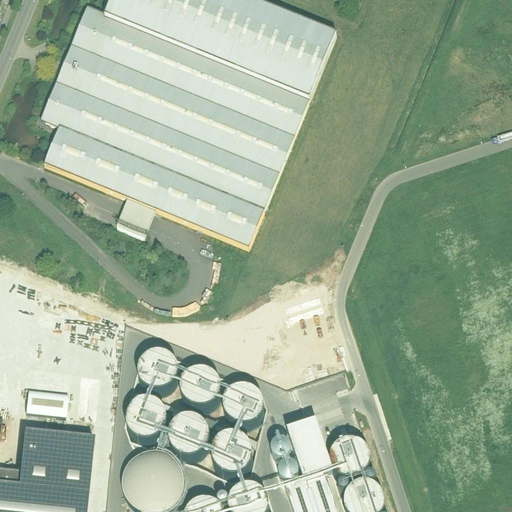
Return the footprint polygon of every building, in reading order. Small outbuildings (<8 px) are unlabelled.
[(337,39),(240,0),(114,0),(106,21),(100,18),(92,15),(46,127),(60,133),(45,170),(249,254),(337,39)] [(74,194),(72,198),(82,205),(85,202),(74,194)] [(155,216),(128,205),(117,232),(144,243),(155,216)] [(139,377),(139,381),(139,385),(140,388),(142,392),(144,395),(147,397),(150,399),(153,400),(157,401),(161,401),(164,400),(168,399),(171,397),(174,395),(176,392),(177,388),(178,385),(179,381),(178,377),(177,374),(176,371),(174,368),(171,365),(168,363),(164,362),(161,361),(157,361),(153,362),(150,363),(147,365),(144,368),(142,371),(140,374),(139,377)] [(181,398),(180,401),(181,405),(182,408),(183,412),(185,415),(188,417),(191,419),(195,420),(198,421),(202,421),(206,420),(209,419),(212,417),(215,415),(217,412),(219,408),(220,405),(220,401),(220,398),(219,394),(217,391),(215,388),(212,385),(209,383),(206,382),(202,381),(198,381),(195,382),(191,383),(188,385),(185,388),(183,391),(182,394),(181,398)] [(222,415),(222,418),(222,422),(223,425),(225,429),(227,432),(230,434),(233,436),(236,438),(240,438),(244,438),(247,438),(251,436),(254,434),(257,432),(259,429),(261,426),(262,422),(262,418),(262,415),(261,411),(259,408),(257,405),(254,402),(251,400),(247,399),(244,398),(240,398),(236,399),(233,400),(230,402),(227,405),(225,408),(223,411),(222,415)] [(130,426),(129,430),(130,433),(131,437),(132,440),(135,443),(137,446),(140,448),(144,449),(148,450),(151,450),(155,449),(158,448),(161,446),(164,443),(166,440),(168,437),(169,433),(169,430),(169,426),(168,423),(166,419),(164,416),(161,414),(158,412),(155,411),(151,410),(148,410),(144,411),(140,412),(137,414),(135,416),(132,419),(131,423),(130,426)] [(171,443),(171,447),(171,450),(172,454),(174,457),(176,460),(179,463),(182,465),(185,466),(189,467),(193,467),(196,466),(200,465),(203,463),(206,460),(208,457),(209,454),(211,450),(211,447),(211,443),(210,439),(208,436),(206,433),(203,431),(200,429),(196,427),(193,427),(189,427),(185,427),(182,429),(179,431),(176,433),(174,436),(172,439),(171,443)] [(0,511),(86,511),(93,444),(24,437),(20,477),(0,474),(0,511)] [(213,460),(213,464),(213,468),(214,471),(216,474),(218,477),(220,480),(224,482),(227,483),(231,484),(234,484),(238,483),(241,482),(245,480),(247,477),(250,474),(251,471),(252,468),(253,464),(252,460),(251,457),(250,453),(247,450),(245,448),(241,446),(238,445),(234,444),(231,444),(227,445),(224,446),(220,448),(218,450),(216,453),(214,457),(213,460)] [(332,464),(331,467),(332,471),(333,474),(334,478),(337,481),(339,483),(342,485),(346,486),(350,487),(353,487),(357,486),(360,485),(363,483),(366,481),(368,478),(370,474),(371,471),(371,467),(371,464),(370,460),(368,457),(366,454),(363,451),(360,449),(357,448),(353,447),(350,447),(346,448),(342,449),(339,451),(337,454),(334,457),(333,460),(332,464)] [(128,483),(127,489),(128,494),(129,499),(131,503),(134,507),(138,511),(139,511),(170,511),(172,511),(176,507),(179,503),(181,499),(183,494),(183,489),(183,483),(181,479),(179,474),(176,470),(172,466),(168,464),(163,462),(158,461),(153,461),(147,462),(143,464),(138,466),(134,470),(131,474),(129,479),(128,483)] [(294,511),(338,511),(325,470),(285,483),(294,511)] [(346,508),(346,511),(345,511),(385,511),(386,511),(385,508),(384,504),(383,501),(381,498),(378,495),(375,493),(371,492),(368,491),(364,491),(360,492),(357,493),(354,495),(351,498),(349,501),(347,504),(346,508)] [(229,509),(228,511),(268,511),(269,509),(268,506),(266,502),(264,500),(261,497),(258,495),(254,494),(251,493),(247,493),(243,494),(240,495),(237,497),(234,500),(232,502),(230,506),(229,509)]
